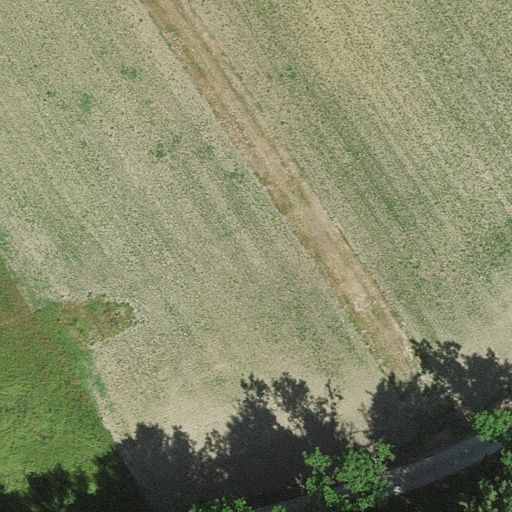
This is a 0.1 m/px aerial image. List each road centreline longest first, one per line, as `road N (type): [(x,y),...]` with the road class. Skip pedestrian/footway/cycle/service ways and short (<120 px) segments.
road 1 (track): [(470,448),(160,0)]
road 2 (track): [(511,431),(266,511)]
